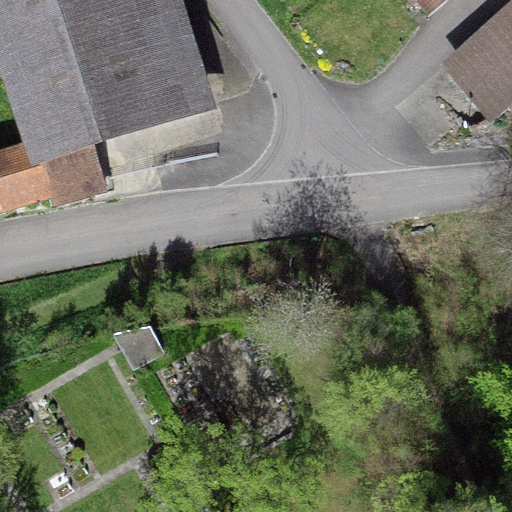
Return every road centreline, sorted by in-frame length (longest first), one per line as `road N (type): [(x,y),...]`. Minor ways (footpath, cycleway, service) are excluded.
road 1 (residential): [(0,251),(122,227),(333,203)]
road 2 (residential): [(333,203),(303,97),(229,0)]
road 3 (residential): [(333,203),(511,184)]
